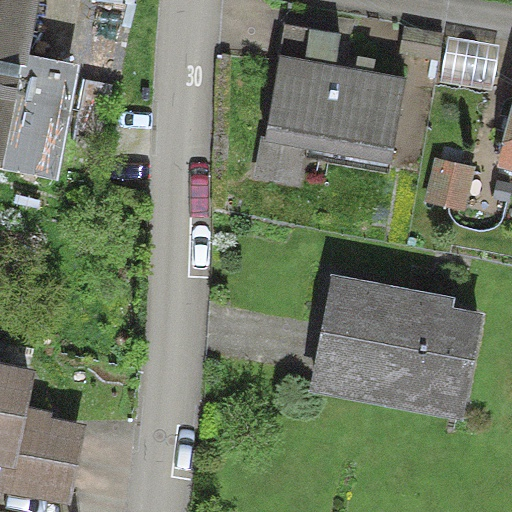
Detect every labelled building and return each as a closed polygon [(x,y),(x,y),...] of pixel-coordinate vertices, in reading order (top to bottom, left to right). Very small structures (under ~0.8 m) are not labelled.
[(35,0),(0,0),(0,166),(64,179),(84,71),(24,59),(35,0)] [(511,53),(506,52),(489,156),(511,159),(511,53)] [(407,77),(269,59),(257,153),(395,171),(407,77)] [(476,173),(431,166),(424,209),(469,216),(476,173)] [(446,297),(320,278),(303,394),(469,419),(484,320),(443,314),(446,297)] [(28,368),(0,363),(0,491),(68,503),(82,421),(21,411),(28,368)]
